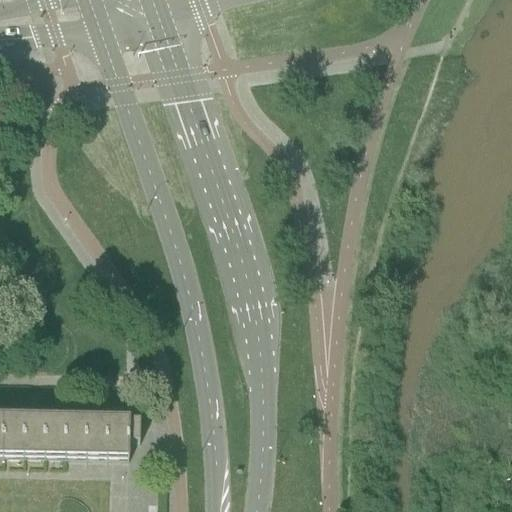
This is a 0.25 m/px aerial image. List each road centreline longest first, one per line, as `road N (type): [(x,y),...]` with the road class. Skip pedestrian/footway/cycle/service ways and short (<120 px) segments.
road 1 (secondary): [(254,511),(254,327),(146,0)]
road 2 (secondary): [(91,11),(196,340),(208,511)]
